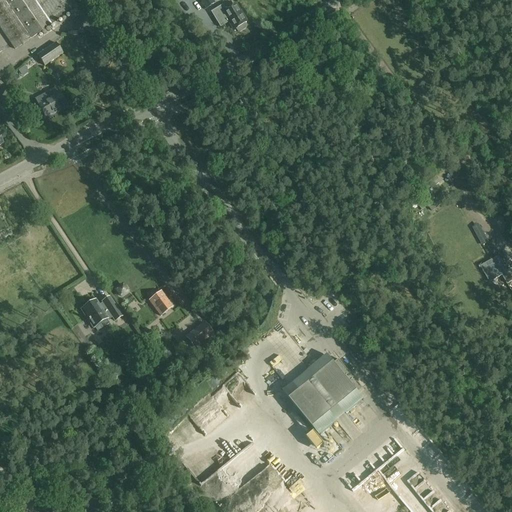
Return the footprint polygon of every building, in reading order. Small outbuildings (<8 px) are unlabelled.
[(0,0),(0,28),(15,50),(52,24),(79,8),(73,0),(0,0)] [(199,0),(205,9),(214,3),(212,0),(199,0)] [(247,27),(245,23),(246,23),(242,16),(243,16),(238,8),(237,8),(235,4),(222,12),(229,23),(229,22),(234,30),(236,29),(237,32),(240,33),(246,29),(247,27)] [(44,67),(63,54),(56,43),(37,56),(44,67)] [(24,78),(29,76),(26,68),(21,70),(24,78)] [(56,112),(66,107),(56,88),(47,94),(49,98),(38,104),(45,117),(56,111),(56,112)] [(439,177),(423,190),(428,195),(443,182),(439,177)] [(429,196),(424,201),(429,206),(434,212),(449,199),(445,193),(434,202),(429,196)] [(511,268),(507,272),(498,257),(481,267),(490,283),(502,276),(507,284),(511,281),(511,268)] [(121,297),(128,292),(123,285),(116,290),(121,297)] [(162,293),(149,302),(160,316),(173,307),(162,293)] [(322,300),(328,310),(335,306),(329,296),(322,300)] [(86,307),(82,310),(97,332),(108,324),(107,321),(104,316),(109,313),(114,322),(122,317),(110,298),(102,302),(104,305),(100,308),(95,301),(91,304),(89,304),(87,306),(86,307)] [(279,376),(305,358),(280,322),(274,326),(276,330),(252,346),(255,350),(261,346),(264,349),(273,343),(279,350),(267,358),(279,376)] [(204,324),(186,338),(195,348),(212,334),(204,324)] [(339,360),(334,363),(328,356),(283,392),(320,437),(365,401),(358,392),(362,388),(339,360)] [(190,423),(172,436),(173,442),(181,453),(186,452),(189,450),(191,449),(205,439),(206,439),(205,434),(215,426),(214,421),(219,418),(227,416),(213,398),(203,405),(204,408),(196,414),(189,416),(190,423)] [(389,412),(397,419),(405,411),(397,404),(389,412)] [(397,422),(404,428),(412,419),(405,413),(397,422)] [(362,434),(371,428),(363,417),(354,423),(362,434)] [(414,445),(418,443),(420,446),(427,442),(415,423),(405,430),(414,445)] [(233,453),(243,445),(242,444),(247,439),(243,435),(241,437),(233,428),(221,439),(233,453)] [(437,471),(446,461),(435,451),(426,461),(437,471)] [(324,464),(333,459),(330,454),(321,459),(324,464)] [(226,496),(236,496),(236,473),(224,473),(224,483),(207,483),(207,499),(217,499),(217,505),(226,505),(226,496)] [(458,478),(449,487),(461,498),(469,488),(458,478)] [(461,501),(470,509),(477,501),(469,493),(461,501)] [(305,497),(299,503),(306,511),(312,506),(305,497)] [(421,506),(423,511),(434,511),(436,511),(432,501),(421,506)] [(485,511),(476,503),(468,511),(485,511)]
